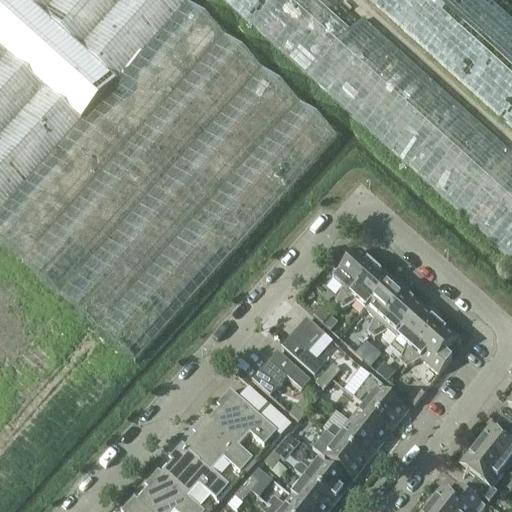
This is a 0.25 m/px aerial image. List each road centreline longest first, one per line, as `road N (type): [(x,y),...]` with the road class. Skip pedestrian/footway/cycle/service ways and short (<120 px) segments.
road 1 (residential): [(83,511),(359,199),(511,330)]
road 2 (residential): [(511,348),(382,511)]
